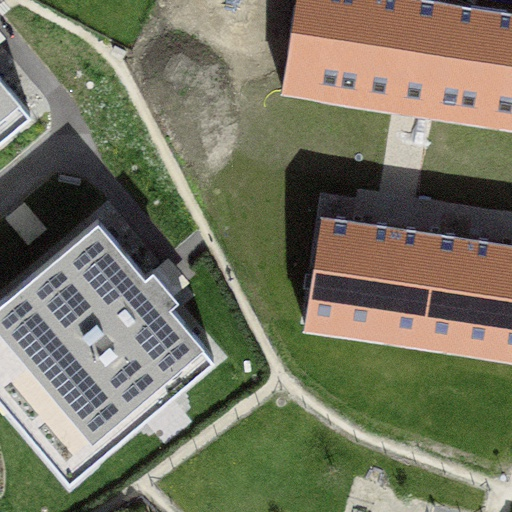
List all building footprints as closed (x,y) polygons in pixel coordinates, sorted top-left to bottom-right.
[(511,7),(460,0),(294,0),(282,86),(511,121),(511,7)] [(0,98),(13,88),(0,72),(0,98)] [(396,224),(321,212),(304,324),(379,335),(396,224)] [(154,286),(94,218),(0,298),(0,311),(93,420),(194,334),(154,286)] [(379,335),(451,346),(468,235),(396,224),(379,335)] [(451,346),(511,355),(511,241),(468,235),(451,346)]
